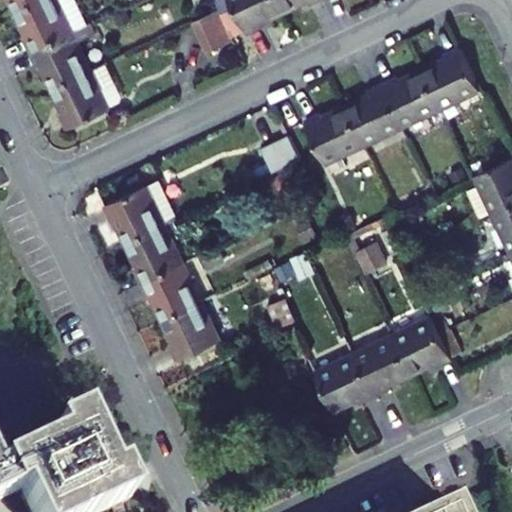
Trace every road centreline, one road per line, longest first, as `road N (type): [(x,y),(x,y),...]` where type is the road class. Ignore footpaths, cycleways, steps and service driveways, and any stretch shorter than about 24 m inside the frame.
road 1 (residential): [(38,189),(448,0)]
road 2 (residential): [(194,511),(38,189)]
road 3 (residential): [(511,408),(292,511)]
